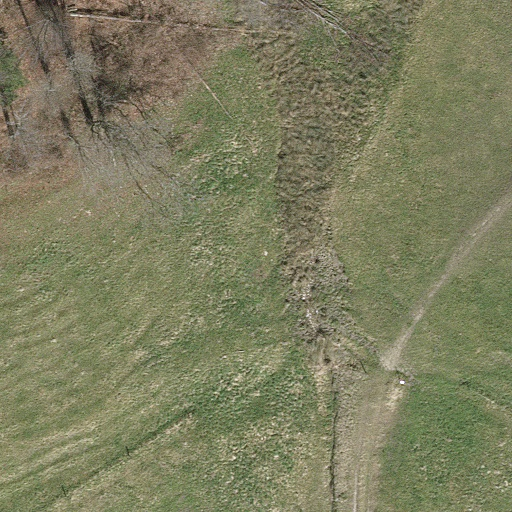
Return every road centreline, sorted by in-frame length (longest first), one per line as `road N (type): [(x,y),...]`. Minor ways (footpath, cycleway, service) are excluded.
road 1 (track): [(365,511),(360,460),(373,367)]
road 2 (track): [(511,408),(373,367)]
